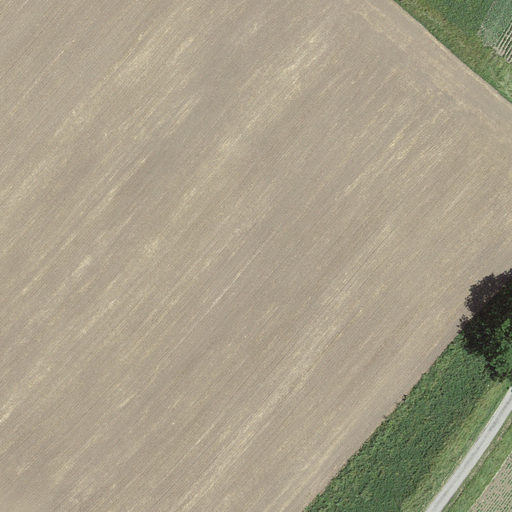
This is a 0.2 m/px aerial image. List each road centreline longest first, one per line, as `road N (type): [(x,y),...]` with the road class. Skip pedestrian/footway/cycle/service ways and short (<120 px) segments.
road 1 (track): [(408,0),(511,87)]
road 2 (unclassified): [(434,511),(511,412)]
